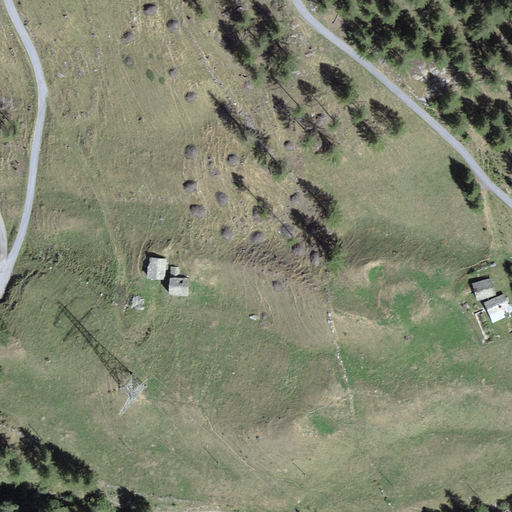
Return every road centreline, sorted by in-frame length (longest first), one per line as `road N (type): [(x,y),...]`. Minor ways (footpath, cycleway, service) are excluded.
road 1 (unclassified): [(511,204),(297,0)]
road 2 (unclassified): [(7,0),(36,62),(41,99),(23,224),(0,274)]
